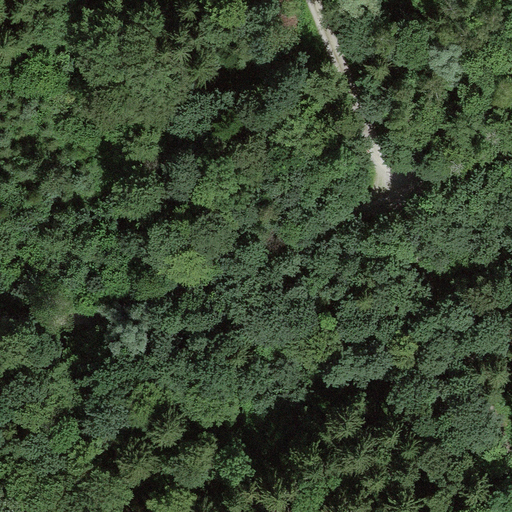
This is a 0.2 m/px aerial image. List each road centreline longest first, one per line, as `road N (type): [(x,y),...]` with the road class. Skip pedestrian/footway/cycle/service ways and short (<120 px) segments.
road 1 (track): [(0,319),(87,317),(120,307),(254,258),(397,184)]
road 2 (track): [(511,437),(397,184)]
road 3 (track): [(397,184),(299,0)]
road 4 (track): [(397,184),(511,146)]
